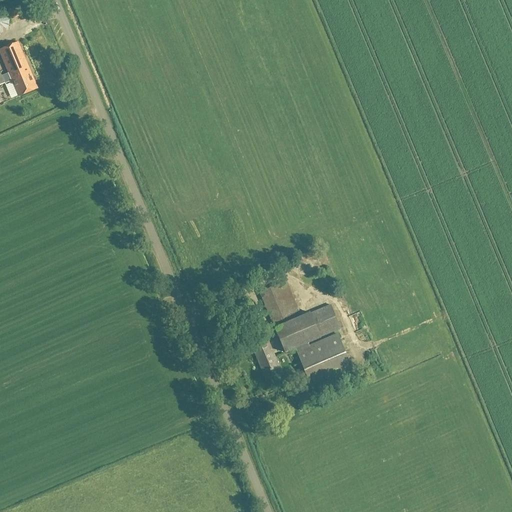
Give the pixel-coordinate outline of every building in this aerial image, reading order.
[(0,34),(8,31),(9,22),(1,14),(0,14),(0,34)] [(0,72),(0,85),(4,84),(6,87),(13,84),(19,97),(37,89),(18,43),(0,50),(0,51),(9,73),(2,76),(0,72)] [(319,287),(330,281),(327,276),(316,282),(319,287)] [(292,355),(298,353),(313,388),(352,371),(337,336),(310,347),(308,343),(320,338),(340,329),(330,305),(310,314),(310,313),(301,317),(287,283),(262,293),(277,328),(275,328),(286,353),(290,351),(292,355)] [(267,339),(252,345),(266,380),(281,373),(267,339)]
